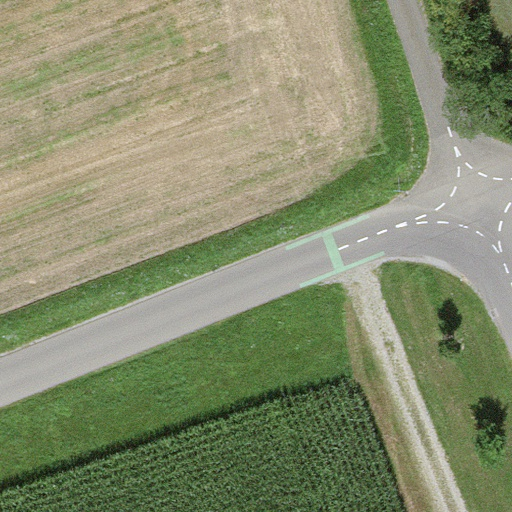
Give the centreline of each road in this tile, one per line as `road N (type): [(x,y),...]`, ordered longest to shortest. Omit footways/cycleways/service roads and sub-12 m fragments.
road 1 (unclassified): [(0,383),(476,198)]
road 2 (track): [(348,248),(452,511)]
road 3 (track): [(398,0),(476,198)]
